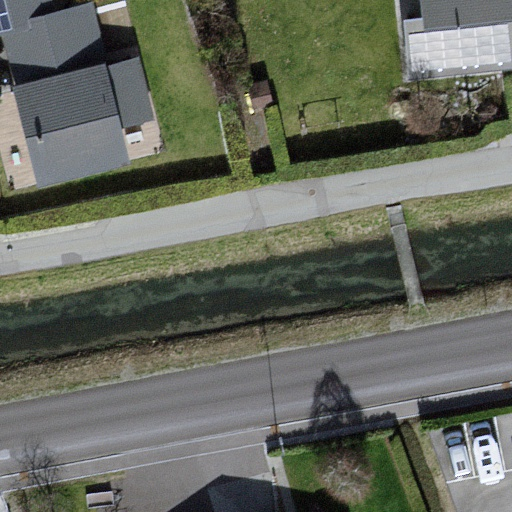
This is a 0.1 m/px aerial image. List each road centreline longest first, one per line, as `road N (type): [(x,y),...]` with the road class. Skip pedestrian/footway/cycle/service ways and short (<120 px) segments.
road 1 (secondary): [(0,440),(511,346)]
road 2 (residential): [(511,166),(0,258)]
